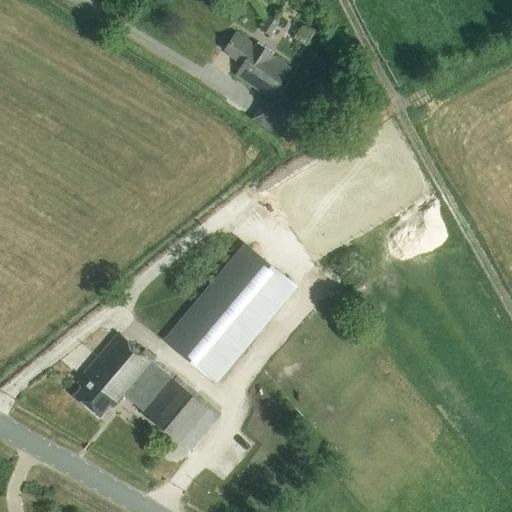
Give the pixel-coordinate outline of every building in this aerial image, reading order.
[(277,21),(267,14),(258,28),(268,35),(277,21)] [(255,44),(235,31),(223,50),(245,64),(236,78),(271,100),(291,68),(272,56),(274,53),(256,42),(255,44)] [(291,140),(310,112),(292,100),(273,128),(291,140)] [(214,382),(295,288),(245,245),(164,340),(214,382)] [(190,452),(218,417),(119,335),(78,385),(81,388),(75,396),(100,417),(110,405),(113,408),(123,396),(190,452)]
